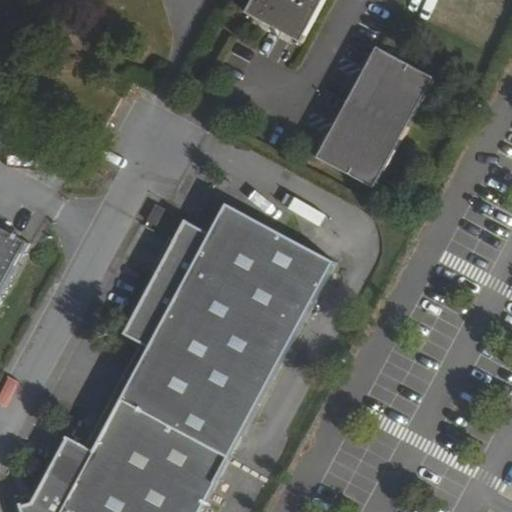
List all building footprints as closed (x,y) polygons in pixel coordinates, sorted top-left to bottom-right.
[(296,48),(320,0),(247,0),(238,17),(296,48)] [(430,82),(371,49),(310,161),(370,194),(430,82)] [(88,456),(77,450),(60,441),(24,507),(12,510),(12,511),(197,511),(328,269),(221,209),(204,241),(178,223),(165,246),(146,281),(114,340),(130,349),(140,356),(88,456)] [(0,293),(28,242),(0,226),(0,293)] [(146,281),(165,246),(158,242),(141,277),(146,281)] [(130,349),(77,450),(88,456),(140,356),(130,349)]
